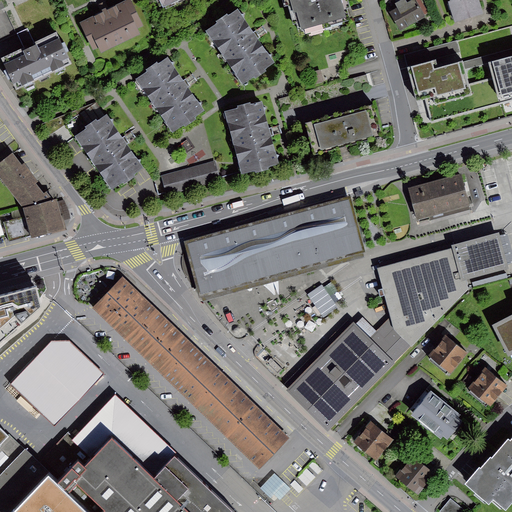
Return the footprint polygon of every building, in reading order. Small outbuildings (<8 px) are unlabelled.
[(127,0),(103,12),(79,23),(93,52),(99,49),(101,55),(140,36),(137,30),(143,27),(129,0),(127,0)] [(158,0),(163,10),(184,0),(158,0)] [(283,0),(286,8),(288,7),(293,27),(298,25),(301,36),(350,23),(347,11),(350,10),(347,0),(283,0)] [(397,9),(389,13),(400,32),(429,16),(420,0),(414,0),(407,4),(404,0),(402,0),(395,4),(397,9)] [(450,0),(451,3),(449,3),(455,24),(483,16),(478,0),(450,0)] [(217,25),(206,33),(243,87),(255,79),(256,81),(267,74),(265,71),(275,65),(271,59),(272,56),(268,55),(255,36),(244,19),(244,14),(240,14),(238,11),(228,18),(227,16),(216,24),(217,25)] [(17,34),(25,49),(31,46),(35,44),(28,30),(23,32),(17,34)] [(25,49),(1,61),(7,72),(4,73),(8,82),(11,81),(17,92),(71,66),(66,54),(69,52),(64,42),(61,44),(57,34),(35,44),(31,46),(25,49)] [(436,59),(407,66),(416,102),(427,99),(433,122),(511,100),(511,58),(490,64),(494,81),(469,88),(462,61),(438,67),(436,59)] [(148,74),(137,81),(173,134),(184,127),(186,128),(196,121),(195,119),(204,112),(201,107),(202,103),(198,103),(185,84),(173,66),(174,62),(170,62),(168,59),(158,66),(157,64),(146,72),(148,74)] [(321,71),(311,73),(314,85),(324,83),(321,71)] [(366,75),(279,99),(282,112),(370,87),(366,75)] [(239,110),(225,114),(242,176),(255,173),(256,176),(269,172),(268,169),(280,166),(278,159),(280,155),(276,153),(271,133),(265,111),(267,108),(263,106),(262,103),(250,106),(250,105),(238,108),(239,110)] [(373,107),(305,126),(314,157),(343,149),(382,138),(373,107)] [(109,119),(107,116),(98,122),(97,121),(86,129),(87,131),(76,138),(112,192),(123,185),(125,187),(135,180),(133,177),(144,170),(140,164),(141,160),(137,159),(124,141),(112,123),(113,119),(109,119)] [(13,154),(0,163),(0,181),(21,209),(41,191),(36,186),(40,183),(25,164),(23,166),(13,154)] [(216,161),(162,176),(167,195),(221,180),(216,161)] [(462,175),(407,190),(416,222),(430,218),(431,221),(471,210),(462,175)] [(41,191),(21,209),(23,217),(3,222),(8,245),(65,232),(58,200),(52,201),(41,191)] [(349,201),(187,245),(201,298),(249,285),(364,254),(349,201)] [(395,265),(377,269),(383,291),(379,292),(380,297),(385,296),(390,318),(394,330),(409,345),(467,288),(465,279),(509,268),(500,233),(451,246),(452,250),(395,265)] [(121,279),(91,310),(256,472),(287,441),(270,425),(212,368),(121,279)] [(0,344),(42,310),(33,284),(0,293),(0,344)] [(511,317),(493,328),(508,359),(511,357),(511,317)] [(363,318),(356,325),(393,361),(409,345),(394,330),(390,318),(377,332),(363,318)] [(241,327),(240,326),(238,325),(237,325),(235,325),(234,326),(232,327),(232,329),(232,331),(232,332),(233,334),(235,335),(236,335),(238,335),(240,334),(241,333),(242,332),(242,330),(242,329),(241,327)] [(393,361),(356,325),(291,392),(328,428),(393,361)] [(467,355),(443,337),(426,359),(449,378),(467,355)] [(104,374),(69,342),(51,343),(10,385),(54,427),(104,374)] [(507,387),(485,370),(469,390),(471,392),(469,395),(486,408),(488,405),(491,407),(507,387)] [(468,374),(462,382),(468,386),(474,378),(468,374)] [(460,417),(431,393),(411,417),(441,441),(444,437),(448,441),(462,423),(458,420),(460,417)] [(72,443),(93,462),(111,443),(154,483),(176,460),(111,401),(72,443)] [(394,441),(371,422),(354,443),(377,462),(394,441)] [(392,427),(388,432),(395,437),(399,432),(392,427)] [(0,447),(9,438),(0,428),(0,447)] [(0,447),(0,478),(25,452),(9,438),(0,447)] [(480,470),(465,487),(489,507),(493,503),(504,511),(507,511),(511,506),(511,441),(511,443),(509,441),(492,461),(490,460),(481,471),(480,470)] [(184,511),(154,483),(111,443),(93,462),(85,471),(78,464),(56,488),(68,499),(77,489),(102,511),(184,511)] [(10,511),(44,476),(47,474),(25,452),(0,478),(0,511),(10,511)] [(412,457),(396,478),(418,496),(435,476),(412,457)] [(230,511),(176,460),(154,483),(184,511),(230,511)] [(309,466),(318,474),(322,470),(313,462),(309,466)] [(299,478),(307,486),(316,477),(307,469),(299,478)] [(290,489),(275,474),(260,489),(271,500),(275,496),(280,500),(290,489)] [(44,476),(10,511),(81,511),(68,499),(56,488),(44,476)] [(295,481),(291,485),(299,493),(304,489),(295,481)] [(461,511),(463,509),(451,499),(440,511),(461,511)]
